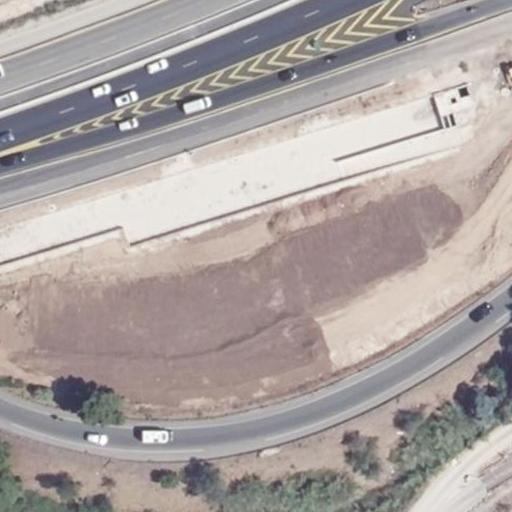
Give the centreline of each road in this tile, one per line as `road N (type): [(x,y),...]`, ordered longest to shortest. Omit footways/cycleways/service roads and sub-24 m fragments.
road 1 (motorway): [(0,404),(120,434),(218,431),(302,413),(384,376),(511,289)]
road 2 (motorway): [(0,173),(232,103),(511,3)]
road 3 (motorway): [(0,133),(353,0)]
road 4 (motorway): [(202,0),(0,77)]
